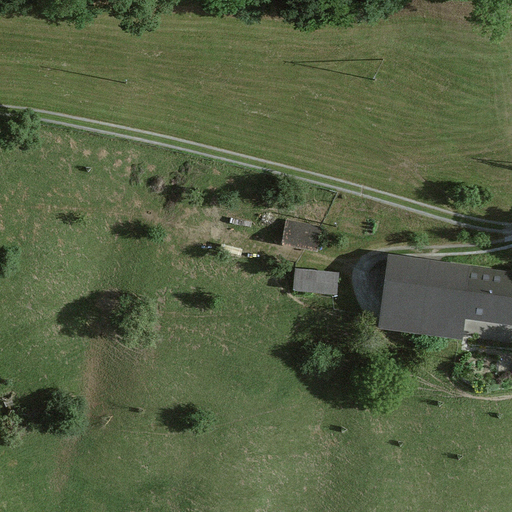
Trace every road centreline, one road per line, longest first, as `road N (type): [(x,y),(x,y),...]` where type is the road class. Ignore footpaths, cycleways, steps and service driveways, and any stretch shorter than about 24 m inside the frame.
road 1 (track): [(0,111),(511,227)]
road 2 (track): [(385,258),(511,242)]
